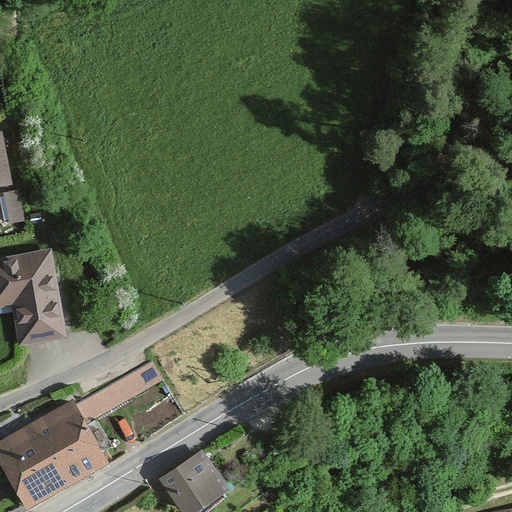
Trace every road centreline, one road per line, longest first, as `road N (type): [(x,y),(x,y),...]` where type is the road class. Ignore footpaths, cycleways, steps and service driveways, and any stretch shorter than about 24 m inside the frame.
road 1 (unclassified): [(0,404),(132,342),(299,245),(511,164)]
road 2 (secondary): [(511,343),(369,349),(293,374),(63,511)]
